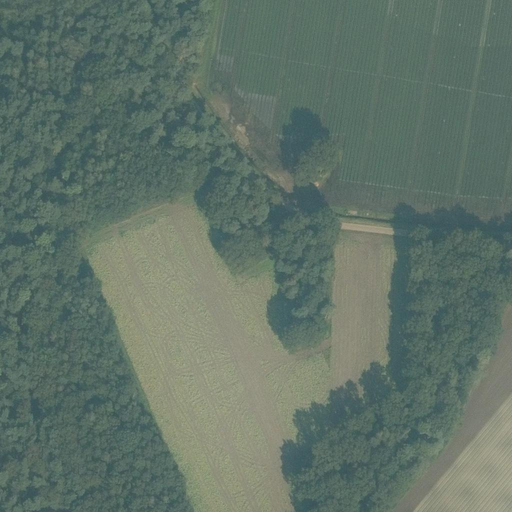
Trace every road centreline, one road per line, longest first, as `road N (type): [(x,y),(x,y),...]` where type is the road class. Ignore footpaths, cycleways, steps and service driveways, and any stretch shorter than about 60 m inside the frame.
road 1 (unclassified): [(511,242),(349,233),(277,214),(155,40),(139,0)]
road 2 (track): [(362,511),(511,287)]
road 3 (track): [(34,0),(0,120)]
